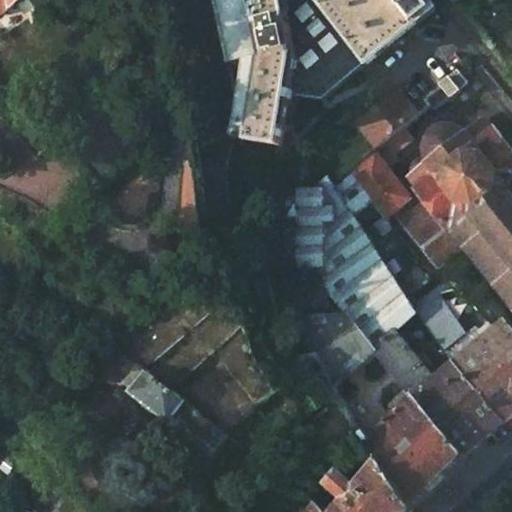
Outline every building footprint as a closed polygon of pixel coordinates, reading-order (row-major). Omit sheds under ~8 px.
[(0,0),(0,19),(1,21),(29,0),(0,0)] [(220,0),(235,61),(247,59),(237,128),(247,129),(246,140),(281,145),(287,97),(324,98),(367,65),(369,67),(437,14),(426,0),(220,0)] [(490,42),(511,23),(511,17),(500,3),(476,23),(490,42)] [(466,89),(458,79),(437,95),(444,105),(466,89)] [(444,105),(437,95),(422,106),(428,114),(444,105)] [(413,125),(393,100),(351,131),(371,155),(399,135),(413,125)] [(60,134),(45,116),(21,136),(36,154),(60,134)] [(490,140),(481,129),(478,127),(475,126),(469,126),(465,127),(462,130),(460,133),(459,136),(459,138),(455,137),(449,137),(444,139),(439,142),(435,146),(433,151),(431,157),(432,160),(429,161),(424,162),(421,164),(418,167),(416,171),(415,175),(414,179),(415,181),(423,191),(417,194),(420,198),(389,222),(432,273),(459,250),(463,255),(466,252),(478,266),(475,268),(480,275),(484,271),(497,288),(493,290),(498,297),(502,293),(511,305),(511,314),(509,316),(511,320),(511,157),(501,144),(497,147),(495,143),(498,141),(495,137),(490,140)] [(407,145),(399,135),(371,155),(342,177),(381,224),(405,204),(380,174),(391,165),(388,160),(407,145)] [(322,266),(324,290),(370,349),(393,330),(414,312),(414,311),(404,299),(428,281),(381,224),(342,177),(325,190),(317,181),(302,193),(307,199),(288,202),(294,267),(322,266)] [(219,263),(203,235),(189,243),(205,271),(219,263)] [(292,387),(359,457),(410,511),(412,511),(414,510),(466,459),(370,349),(324,290),(296,292),(299,329),(272,332),(262,334),(268,370),(282,388),(292,387)] [(468,334),(440,293),(414,311),(414,312),(445,350),(468,334)] [(511,331),(508,327),(459,367),(506,424),(511,419),(511,331)] [(506,424),(459,367),(439,384),(393,330),(370,349),(466,459),(506,424)] [(229,428),(131,362),(118,381),(195,434),(198,431),(218,444),(229,428)] [(410,511),(359,457),(339,481),(318,463),(303,480),(324,498),(311,511),(410,511)] [(30,511),(1,486),(0,486),(0,511),(30,511)]
